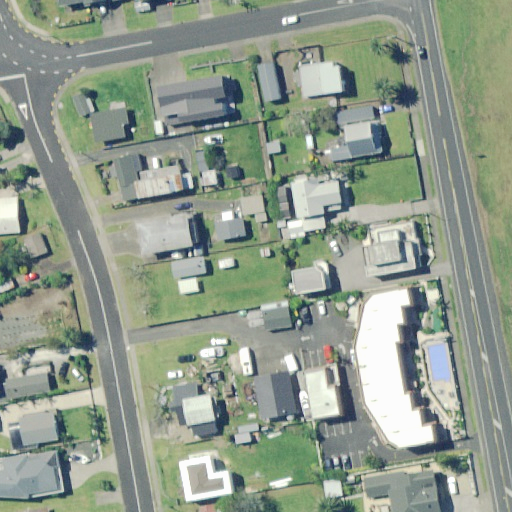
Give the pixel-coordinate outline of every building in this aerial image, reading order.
[(345,91),(340,61),(302,66),(306,97),(345,91)] [(284,99),(280,64),(263,66),(267,101),(284,99)] [(233,102),(229,75),(162,87),(168,116),(184,113),(186,125),(231,117),(228,102),(233,102)] [(92,110),(86,92),(75,96),(81,114),(92,110)] [(337,127),(349,125),(352,144),(331,147),(333,162),(384,153),(381,135),(376,106),(346,111),(335,113),(337,127)] [(131,123),(128,108),(95,114),(100,142),(128,137),(126,124),(131,123)] [(283,152),(281,141),(269,143),(270,154),(283,152)] [(154,202),(152,196),(195,188),(192,176),(197,175),(193,153),(180,156),(182,165),(139,174),(135,156),(118,160),(126,202),(140,199),(141,204),(154,202)] [(219,184),(217,170),(202,173),(204,186),(219,184)] [(327,227),(325,212),(344,209),(341,182),(321,185),(320,176),(296,180),(302,221),(290,223),(292,238),(306,236),(305,230),(327,227)] [(269,224),(265,196),(244,199),(247,215),(258,213),(260,225),(269,224)] [(0,233),(23,232),(21,198),(1,199),(1,204),(0,204),(0,233)] [(236,220),(235,211),(224,213),(225,221),(218,223),(221,241),(249,236),(245,218),(236,220)] [(201,245),(194,212),(142,222),(145,236),(148,255),(201,245)] [(372,244),(365,245),(371,275),(418,266),(420,265),(412,221),(370,229),(372,240),(372,244)] [(49,253),(42,234),(26,240),(33,259),(49,253)] [(210,273),(207,257),(173,262),(176,278),(210,273)] [(236,266),(235,258),(219,261),(221,269),(236,266)] [(319,265),(296,269),(300,292),(330,287),(327,270),(319,265)] [(201,291),(199,278),(181,281),(183,294),(201,291)] [(17,279),(0,286),(0,288),(3,294),(20,287),(17,279)] [(414,298),(412,282),(376,288),(367,298),(358,341),(368,400),(391,437),(403,444),(439,437),(436,419),(427,420),(424,404),(416,405),(413,388),(408,389),(399,336),(403,335),(400,318),(407,316),(404,299),(414,298)] [(289,303),(263,308),(267,329),(293,324),(289,303)] [(328,365),(308,369),(317,416),(345,411),(339,381),(331,383),(328,365)] [(290,368),(254,375),(263,417),(298,410),(290,368)] [(54,392),(52,374),(9,380),(12,398),(54,392)] [(205,395),(203,383),(176,387),(180,412),(190,411),(192,425),(219,420),(215,394),(205,395)] [(61,440),(57,413),(22,419),(27,445),(61,440)] [(254,442),(252,433),(236,436),(237,444),(254,442)] [(214,477),(210,453),(188,457),(195,498),(231,492),(228,474),(214,477)] [(8,470),(0,469),(0,496),(33,498),(33,496),(61,490),(56,466),(50,467),(48,458),(28,462),(28,457),(9,456),(8,470)] [(404,469),(364,476),(367,497),(391,493),(394,511),(443,511),(436,466),(405,472),(404,469)] [(342,482),(324,483),(326,497),(343,496),(342,482)] [(225,511),(224,502),(202,506),(202,511),(225,511)]
